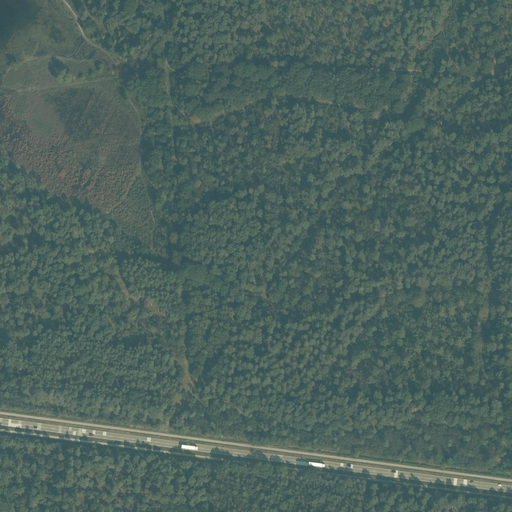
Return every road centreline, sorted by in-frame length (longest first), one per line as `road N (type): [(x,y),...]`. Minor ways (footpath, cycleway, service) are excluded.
road 1 (primary): [(511,491),(0,417)]
road 2 (track): [(499,73),(329,211),(263,300)]
road 3 (track): [(511,434),(481,364),(491,300),(389,297)]
road 4 (track): [(25,249),(186,268)]
road 5 (track): [(186,268),(188,399),(198,387)]
